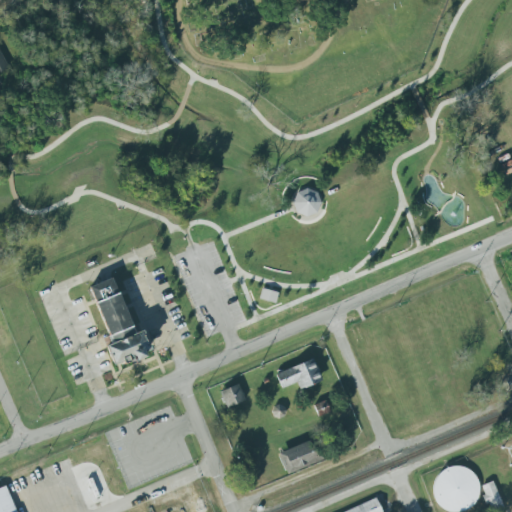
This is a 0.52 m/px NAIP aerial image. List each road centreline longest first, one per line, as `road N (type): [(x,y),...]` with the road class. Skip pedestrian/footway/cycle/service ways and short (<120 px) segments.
road 1 (tertiary): [(511,233),(0,451)]
road 2 (residential): [(511,426),(309,511)]
road 3 (residential): [(387,452),(328,315)]
road 4 (residential): [(230,511),(175,380)]
